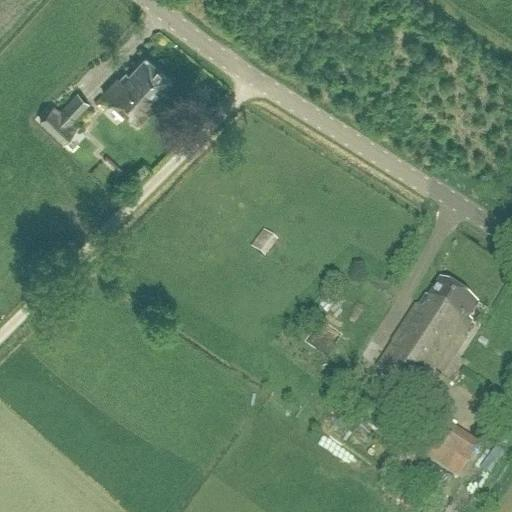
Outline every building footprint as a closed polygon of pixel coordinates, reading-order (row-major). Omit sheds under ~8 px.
[(116,76),(101,93),(135,124),(156,102),(152,98),(170,79),(144,55),(120,80),(116,76)] [(75,126),(71,122),(87,103),(74,91),(57,109),(52,104),(37,120),(61,142),(75,126)] [(397,221),(404,211),(392,203),(385,212),(397,221)] [(252,250),(264,260),(277,245),(264,235),(252,250)] [(477,309),(458,297),(440,284),(421,313),(416,310),(392,345),(394,346),(376,371),(420,401),(430,386),(426,383),(433,373),(440,377),(465,341),(462,339),(472,325),(468,323),(477,309)] [(459,475),(480,443),(447,422),(426,454),(459,475)] [(401,444),(384,470),(435,505),(452,479),(401,444)]
